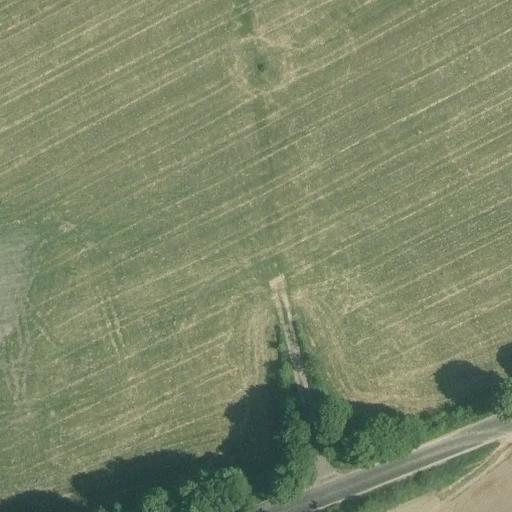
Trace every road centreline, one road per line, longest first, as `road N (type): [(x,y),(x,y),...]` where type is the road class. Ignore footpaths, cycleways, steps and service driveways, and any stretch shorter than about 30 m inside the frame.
road 1 (unclassified): [(270,511),(511,423)]
road 2 (track): [(329,490),(288,333)]
